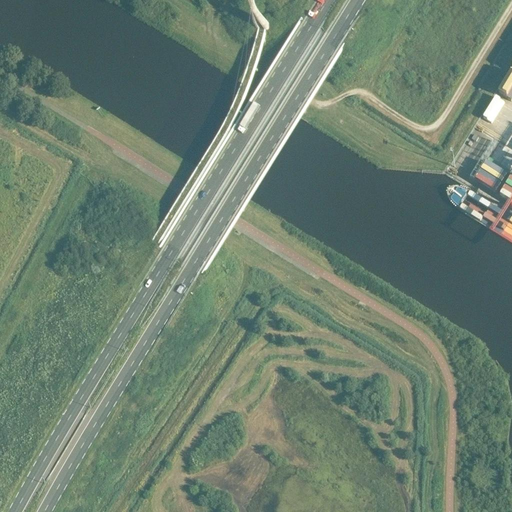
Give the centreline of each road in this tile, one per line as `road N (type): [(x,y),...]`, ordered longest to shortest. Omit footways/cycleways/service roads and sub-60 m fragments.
road 1 (primary): [(45,511),(359,0)]
road 2 (primary): [(328,0),(15,511)]
road 3 (track): [(210,2),(210,32),(314,103),(362,93),(428,130),(511,4)]
